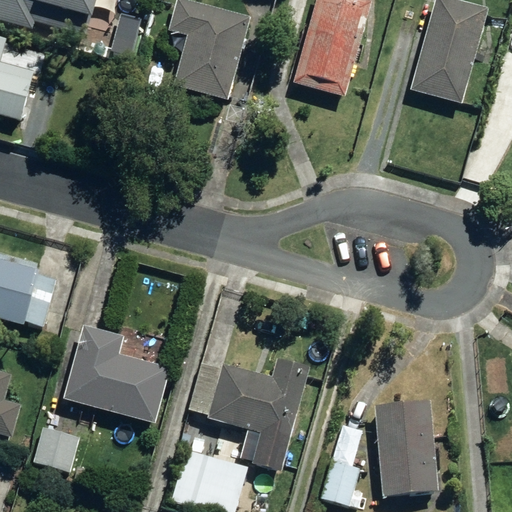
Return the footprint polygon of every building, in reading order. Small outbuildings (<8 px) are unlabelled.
[(0,0),(0,25),(28,34),(30,26),(86,41),(97,0),(0,0)] [(321,0),(295,90),(346,104),(373,10),(336,0),(321,0)] [(511,0),(492,0),(491,3),(510,9),(511,0)] [(412,96),(464,111),(490,17),(439,2),(412,96)] [(174,93),(227,108),(250,26),(179,5),(170,38),(188,43),(174,93)] [(0,122),(20,128),(34,78),(1,69),(7,47),(0,44),(0,122)] [(0,326),(25,333),(40,279),(0,268),(0,326)] [(65,407),(157,431),(171,376),(119,362),(124,344),(85,334),(65,407)] [(250,465),(278,473),(307,371),(278,362),(273,381),(219,366),(204,420),(258,435),(250,465)] [(0,439),(12,443),(21,412),(4,407),(11,381),(0,378),(0,439)] [(372,409),(379,498),(434,494),(427,404),(372,409)] [(34,469),(70,478),(79,445),(44,434),(34,469)] [(170,503),(201,511),(234,511),(246,469),(183,452),(170,503)] [(320,501),(356,510),(360,495),(352,493),(358,471),(329,464),(320,501)] [(74,487),(88,490),(92,475),(77,472),(74,487)]
